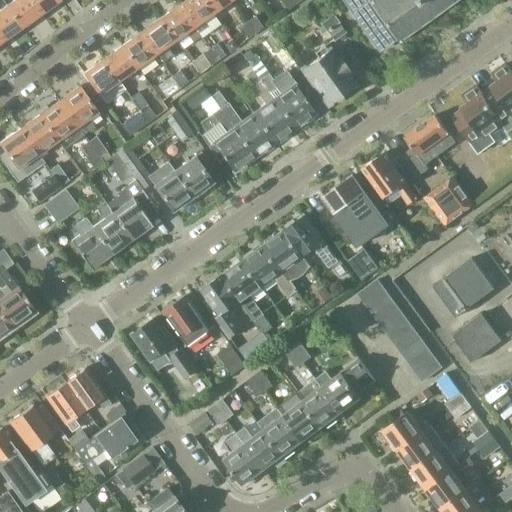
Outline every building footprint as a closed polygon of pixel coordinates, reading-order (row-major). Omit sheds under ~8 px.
[(13,0),(5,6),(21,28),(40,15),(29,0),(13,0)] [(29,0),(40,15),(60,0),(59,0),(29,0)] [(202,0),(184,0),(178,5),(194,27),(194,26),(198,31),(206,26),(202,21),(212,13),(202,0)] [(202,0),(212,13),(230,0),(202,0)] [(288,0),(277,0),(285,11),(292,6),(288,0)] [(342,0),(379,50),(395,38),(399,43),(458,0),(342,0)] [(194,27),(178,5),(159,18),(175,40),(194,27)] [(0,9),(0,37),(3,41),(21,28),(5,6),(0,9)] [(345,32),(333,15),(320,24),(332,41),(345,32)] [(255,33),(262,27),(255,16),(247,22),(255,33)] [(166,47),(175,40),(159,18),(140,32),(156,54),(157,53),(163,63),(173,56),(166,47)] [(255,33),(247,22),(240,27),(247,38),(255,33)] [(274,52),(282,46),(271,30),(262,36),(274,52)] [(156,54),(140,32),(122,45),(137,67),(156,54)] [(210,49),(218,60),(226,55),(217,44),(210,49)] [(122,45),(103,59),(119,81),(137,67),(122,45)] [(326,49),(303,65),(331,105),(329,106),(330,106),(334,103),(338,104),(343,100),(343,96),(357,87),(356,86),(355,87),(348,77),(352,74),(353,75),(339,55),(337,56),(330,47),(326,49)] [(218,60),(210,49),(201,54),(210,65),(218,60)] [(119,81),(103,59),(83,73),(105,103),(125,89),(119,81)] [(179,71),(172,76),(180,87),(200,74),(191,61),(178,70),(179,71)] [(511,72),(506,64),(492,74),(498,82),(491,87),(492,89),(483,95),(482,96),(503,125),(508,132),(511,128),(511,72)] [(253,70),(245,76),(252,85),(260,79),(253,70)] [(272,70),(260,79),(295,128),(303,122),(306,123),(313,118),(312,115),(315,113),(285,71),(277,77),(272,70)] [(180,87),(172,76),(158,86),(166,98),(180,87)] [(266,105),(254,113),(275,143),(276,141),(279,143),(286,138),(286,135),(295,128),(260,79),(252,85),(266,105)] [(489,135),(503,125),(482,96),(483,95),(476,85),(462,95),(468,103),(461,108),(463,110),(452,118),(471,143),(478,153),(494,141),(489,135)] [(59,101),(83,135),(94,127),(88,119),(98,112),(79,86),(59,101)] [(203,86),(180,103),(187,113),(211,96),(203,86)] [(147,122),(154,117),(143,102),(139,96),(132,101),(137,107),(147,122)] [(58,141),(63,149),(83,135),(59,101),(39,114),(58,141)] [(227,104),(220,109),(254,157),(263,151),(265,152),(272,147),(272,144),(275,143),(254,113),(241,123),(227,104)] [(147,122),(137,107),(118,121),(127,135),(147,122)] [(245,164),(254,157),(220,109),(212,115),(219,124),(200,137),(219,163),(224,159),(234,172),(236,171),(239,172),(246,167),(245,164)] [(192,133),(176,110),(164,118),(180,141),(192,133)] [(39,154),(58,141),(39,114),(20,128),(39,154)] [(425,165),(455,143),(435,115),(404,137),(412,148),(399,157),(415,179),(428,169),(425,165)] [(0,143),(12,160),(5,165),(17,182),(44,163),(38,155),(39,154),(20,128),(0,142),(0,143)] [(107,152),(95,136),(88,142),(99,157),(107,152)] [(103,162),(99,157),(88,142),(79,148),(94,168),(103,162)] [(116,153),(130,175),(132,176),(144,168),(127,145),(116,153)] [(418,197),(406,181),(385,152),(362,168),(384,198),(396,188),(408,204),(418,197)] [(106,161),(111,167),(121,181),(130,175),(116,153),(115,153),(105,160),(106,161)] [(173,171),(192,197),(213,182),(194,156),(173,171)] [(111,167),(106,161),(86,176),(91,182),(111,167)] [(60,186),(68,180),(57,165),(49,170),(60,186)] [(172,211),(192,197),(173,171),(154,185),(172,211)] [(328,208),(330,207),(359,245),(388,224),(352,175),(323,197),(324,198),(322,200),(328,208)] [(472,205),(453,177),(424,198),(444,225),(472,205)] [(51,178),(34,191),(40,200),(58,188),(51,178)] [(104,202),(132,240),(152,225),(133,199),(134,198),(126,186),(104,202)] [(50,214),(71,199),(64,190),(43,205),(50,214)] [(71,199),(50,214),(57,223),(78,208),(71,199)] [(97,223),(91,226),(111,255),(132,240),(104,202),(97,207),(99,211),(97,223)] [(285,228),(284,229),(303,257),(304,256),(303,255),(315,247),(329,266),(337,260),(323,241),(324,241),(304,214),(295,221),(292,220),(285,225),(285,228)] [(91,226),(85,217),(73,226),(79,235),(70,241),(91,270),(111,255),(91,226)] [(266,244),(264,245),(290,281),(292,279),(295,278),(299,277),(304,273),(306,270),(308,267),(311,266),(304,256),(303,257),(284,229),(283,230),(283,231),(275,237),(273,235),(265,241),(266,244)] [(245,258),(244,259),(262,285),(274,276),(288,295),(296,289),(290,281),(264,245),(255,251),(252,250),(245,255),(245,258)] [(362,280),(378,268),(364,249),(348,261),(362,280)] [(445,278),(444,277),(434,285),(434,286),(435,285),(457,314),(455,315),(456,316),(467,308),(466,307),(493,287),(494,288),(495,287),(472,257),(472,258),(445,278)] [(249,294),(262,285),(244,259),(241,262),(238,260),(231,265),(231,268),(223,275),(241,300),(255,319),(263,313),(249,294)] [(0,265),(0,313),(12,330),(12,329),(22,322),(20,320),(34,310),(18,287),(16,288),(0,266),(0,265)] [(204,301),(217,318),(230,337),(243,328),(229,309),(241,300),(223,275),(222,273),(220,275),(217,274),(210,279),(210,282),(201,288),(208,298),(204,301)] [(358,293),(365,303),(385,289),(377,279),(358,293)] [(365,303),(372,312),(392,298),(385,289),(365,303)] [(181,333),(177,336),(190,354),(195,351),(189,343),(209,328),(185,296),(176,303),(172,303),(168,306),(167,309),(165,311),(181,333)] [(372,312),(380,322),(399,309),(392,298),(372,312)] [(380,322),(387,332),(406,318),(399,309),(380,322)] [(452,334),(472,361),(502,339),(482,312),(452,334)] [(0,337),(0,334),(10,328),(12,330),(0,313),(0,337)] [(172,359),(186,378),(197,370),(182,349),(179,351),(155,318),(133,333),(153,360),(154,360),(160,368),(172,359)] [(387,332),(394,342),(413,328),(406,318),(387,332)] [(394,342),(401,351),(421,338),(413,328),(394,342)] [(401,351),(408,361),(428,348),(421,338),(401,351)] [(311,357),(299,341),(292,346),(304,362),(311,357)] [(217,354),(232,374),(245,365),(230,344),(217,354)] [(304,362),(292,346),(285,352),(296,368),(304,362)] [(408,361),(415,371),(435,357),(428,348),(408,361)] [(435,357),(415,371),(422,380),(441,366),(435,357)] [(65,382),(85,409),(97,401),(103,409),(110,404),(84,368),(65,382)] [(272,385),(261,370),(254,376),(265,391),(272,385)] [(325,370),(315,378),(340,412),(360,397),(341,371),(331,378),(325,370)] [(265,391),(254,376),(246,381),(257,397),(265,391)] [(334,416),(340,412),(315,378),(296,392),(323,429),(336,419),(334,416)] [(73,418),(85,409),(65,382),(46,396),(72,432),(80,426),(73,418)] [(303,444),(323,429),(296,392),(276,407),(301,441),(303,444)] [(450,411),(465,399),(460,392),(445,403),(450,411)] [(456,418),(471,407),(465,399),(450,411),(456,418)] [(233,414),(222,400),(215,404),(226,419),(233,414)] [(32,451),(42,465),(54,457),(43,442),(60,429),(42,404),(34,410),(32,406),(10,421),(31,451),(32,451)] [(226,419),(215,404),(208,410),(219,424),(226,419)] [(282,455),(301,441),(276,407),(256,422),(262,430),(263,429),(282,455)] [(423,431),(423,432),(429,427),(424,420),(418,424),(408,411),(382,430),(397,450),(423,431)] [(213,423),(205,412),(190,424),(198,434),(213,423)] [(93,460),(106,450),(111,458),(141,437),(124,413),(88,439),(74,449),(93,475),(100,470),(93,460)] [(0,468),(24,503),(43,489),(50,484),(38,466),(28,468),(0,428),(0,427),(0,468)] [(88,439),(82,429),(67,439),(74,449),(88,439)] [(262,430),(244,443),(263,469),(282,455),(263,429),(262,430)] [(437,450),(423,432),(423,431),(397,450),(411,469),(437,450)] [(479,449),(494,438),(489,431),(473,442),(479,449)] [(484,457),(500,446),(494,438),(479,449),(484,457)] [(243,484),(263,469),(244,443),(224,458),(243,484)] [(411,469),(425,488),(459,463),(453,454),(445,460),(437,450),(411,469)] [(154,470),(143,455),(122,470),(133,485),(154,470)] [(459,463),(425,488),(439,508),(465,489),(474,483),(459,463)] [(133,485),(122,470),(115,475),(127,490),(133,485)] [(507,487),(511,483),(511,473),(502,481),(507,487)] [(465,489),(439,508),(442,511),(473,511),(479,508),(465,489)] [(0,511),(22,511),(6,490),(0,494),(0,511)] [(152,511),(184,511),(190,507),(191,502),(184,493),(179,493),(174,497),(172,495),(169,490),(148,506),(152,511)] [(97,511),(103,508),(91,492),(83,498),(94,511),(97,511)] [(94,511),(83,498),(76,503),(82,511),(94,511)]
